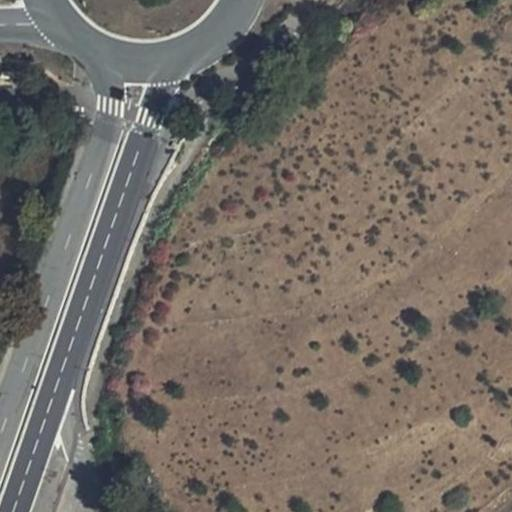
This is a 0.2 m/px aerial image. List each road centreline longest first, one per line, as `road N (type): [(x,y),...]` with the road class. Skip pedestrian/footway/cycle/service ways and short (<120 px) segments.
road 1 (secondary): [(106,56),(112,107),(0,428)]
road 2 (secondary): [(56,390),(168,84),(186,55)]
road 3 (unclassified): [(113,511),(81,467),(56,390)]
road 4 (secondary): [(12,511),(56,390)]
